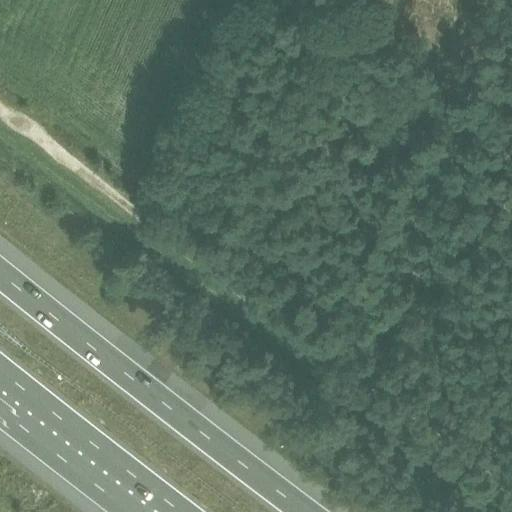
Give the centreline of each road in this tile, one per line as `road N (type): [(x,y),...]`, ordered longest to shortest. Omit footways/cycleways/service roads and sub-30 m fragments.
road 1 (track): [(511,503),(0,110)]
road 2 (motorway): [(303,511),(0,276)]
road 3 (motorway): [(0,371),(179,511)]
